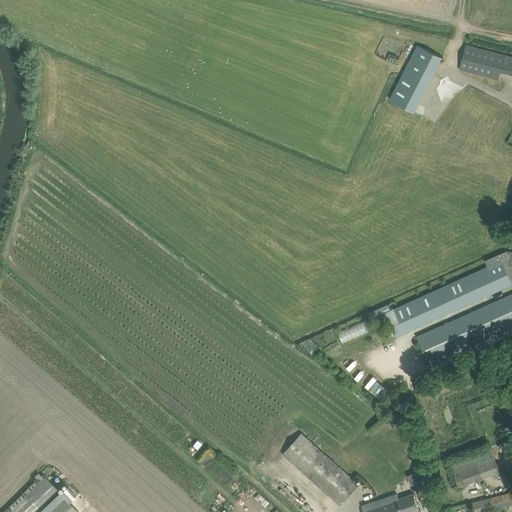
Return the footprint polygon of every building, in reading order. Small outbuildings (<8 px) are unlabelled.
[(459,70),(498,80),(501,72),(511,75),(511,74),(511,56),(466,44),(459,70)] [(417,45),(389,99),(414,112),(442,58),(417,45)] [(399,321),(390,324),(395,336),(511,284),(506,273),(511,271),(508,265),(510,266),(510,252),(507,251),(491,257),(494,263),(487,266),(393,309),(394,311),(399,321)] [(511,294),(417,336),(429,364),(511,326),(511,294)] [(342,344),(368,332),(363,321),(337,334),(342,344)] [(358,484),(301,433),(282,454),(340,505),(358,484)] [(480,479),(499,472),(491,448),(470,455),(480,479)] [(459,487),(480,479),(470,455),(450,463),(459,487)] [(36,480),(2,511),(78,511),(53,485),(42,474),(41,476),(38,472),(33,477),(36,480)] [(492,497),(495,509),(511,504),(511,491),(492,497)] [(363,505),(364,511),(411,511),(419,509),(416,500),(414,494),(400,499),(398,493),(388,496),(363,505)] [(474,511),(481,511),(495,509),(492,497),(472,502),(474,511)]
